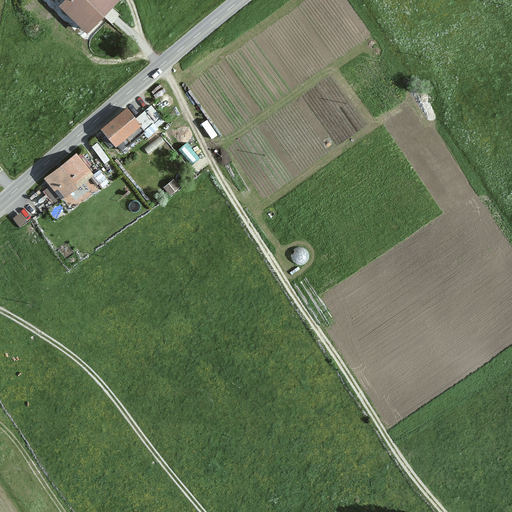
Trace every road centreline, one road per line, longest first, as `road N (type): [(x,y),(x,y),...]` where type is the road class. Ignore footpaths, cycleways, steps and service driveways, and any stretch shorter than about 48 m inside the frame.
road 1 (track): [(442,511),(396,455),(215,165),(163,62)]
road 2 (tertiary): [(240,0),(0,203)]
road 3 (track): [(206,511),(66,343),(0,307)]
